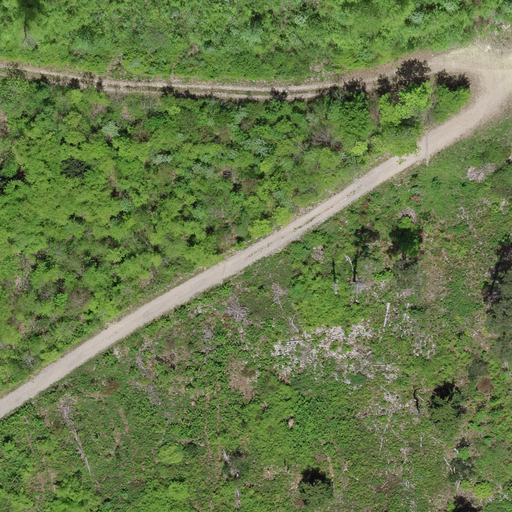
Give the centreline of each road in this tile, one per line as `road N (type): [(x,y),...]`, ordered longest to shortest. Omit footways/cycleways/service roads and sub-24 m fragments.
road 1 (track): [(0,409),(101,336),(218,275),(443,130),(511,73)]
road 2 (track): [(0,68),(148,91),(345,86),(479,48),(511,65)]
